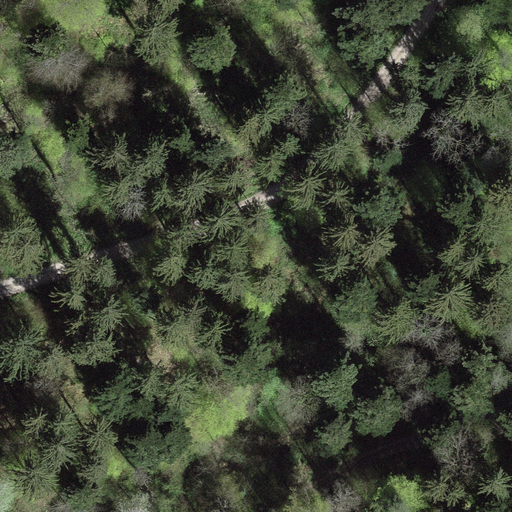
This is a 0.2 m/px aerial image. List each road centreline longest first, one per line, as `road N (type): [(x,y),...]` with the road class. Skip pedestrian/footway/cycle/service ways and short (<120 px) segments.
road 1 (track): [(437,0),(358,110),(300,171),(131,248),(0,284)]
road 2 (track): [(279,511),(368,454),(511,411)]
